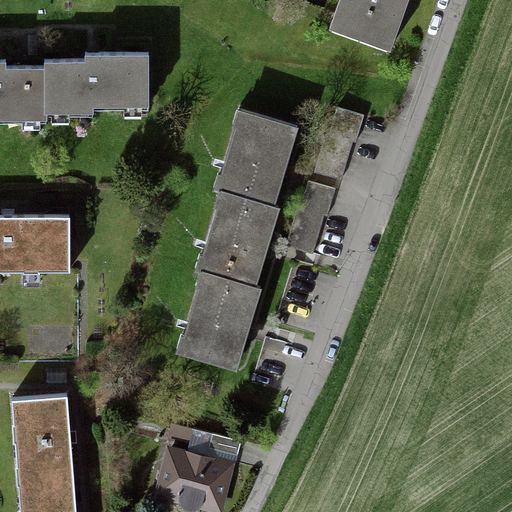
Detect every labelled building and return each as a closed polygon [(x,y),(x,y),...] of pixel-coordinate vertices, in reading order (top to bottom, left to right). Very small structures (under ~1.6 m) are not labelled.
[(416,0),(346,0),(335,32),(397,54),(416,0)] [(153,111),(153,57),(88,56),(87,64),(47,64),(47,72),(49,117),(99,117),(99,111),(153,111)] [(8,65),(0,65),(0,116),(1,117),(2,125),(49,124),(49,117),(47,72),(9,71),(8,65)] [(363,114),(336,105),(315,170),(342,178),(363,114)] [(240,110),(219,189),(280,204),(301,126),(240,110)] [(333,188),(306,180),(298,206),(325,214),(333,188)] [(258,287),(280,204),(219,189),(198,272),(258,287)] [(325,214),(298,206),(285,244),(313,253),(325,214)] [(0,220),(0,279),(72,282),(74,223),(0,220)] [(237,368),(258,287),(198,272),(177,352),(237,368)] [(10,399),(16,483),(75,478),(69,394),(10,399)] [(222,511),(235,462),(164,445),(151,498),(205,511),(222,511)] [(77,511),(75,478),(16,483),(18,511),(77,511)]
